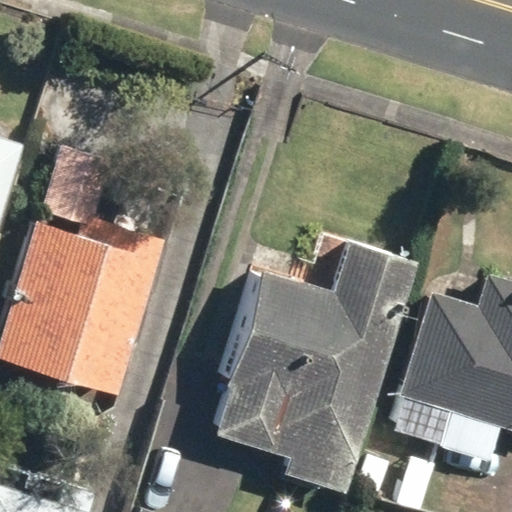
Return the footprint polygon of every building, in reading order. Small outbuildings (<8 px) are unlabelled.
[(0,180),(13,138),(0,133),(0,180)] [(0,355),(105,389),(156,229),(88,207),(106,153),(54,136),(32,203),(72,216),(68,227),(25,213),(0,290),(0,355)] [(332,486),(404,252),(339,232),(324,282),(250,260),(199,425),(279,449),(273,468),(332,486)] [(511,429),(511,278),(477,268),(467,299),(419,284),(385,390),(392,393),(382,423),(478,454),(488,422),(511,429)] [(0,511),(74,511),(78,501),(0,477),(0,511)]
